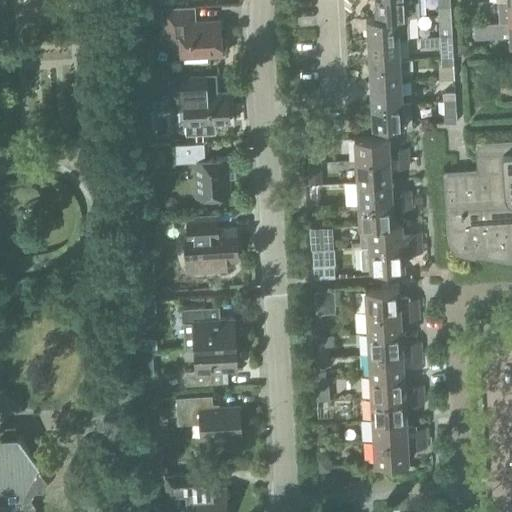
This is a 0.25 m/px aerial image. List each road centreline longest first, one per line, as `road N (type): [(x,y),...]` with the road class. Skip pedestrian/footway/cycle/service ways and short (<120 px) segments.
road 1 (residential): [(280,511),(260,0)]
road 2 (residential): [(124,511),(119,425),(130,191)]
road 3 (residential): [(462,511),(452,295)]
